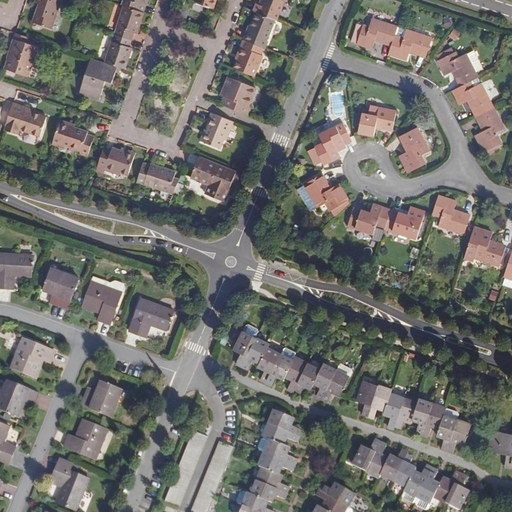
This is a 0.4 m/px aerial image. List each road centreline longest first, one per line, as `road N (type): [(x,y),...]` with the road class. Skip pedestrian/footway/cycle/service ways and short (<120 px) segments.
road 1 (residential): [(229,266),(511,369)]
road 2 (residential): [(511,354),(233,256)]
road 3 (residential): [(233,256),(0,185)]
road 4 (residential): [(0,196),(104,237),(168,244),(229,266)]
road 5 (residential): [(312,53),(233,256)]
road 6 (residential): [(312,53),(419,90),(467,167)]
road 7 (residential): [(79,339),(12,511)]
road 8 (residential): [(173,151),(122,131),(156,27)]
road 9 (residential): [(183,511),(216,427),(205,387),(185,376)]
road 10 (residential): [(185,376),(127,511)]
